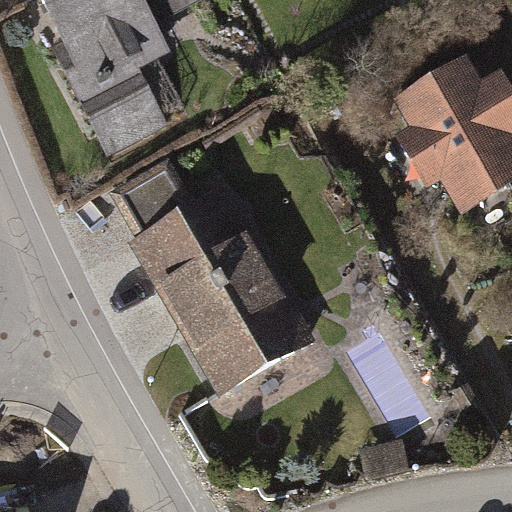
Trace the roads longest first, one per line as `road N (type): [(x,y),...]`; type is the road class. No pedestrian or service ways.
road 1 (residential): [(53,331),(162,511)]
road 2 (residential): [(0,195),(53,331)]
road 3 (residential): [(387,511),(449,497),(511,494)]
